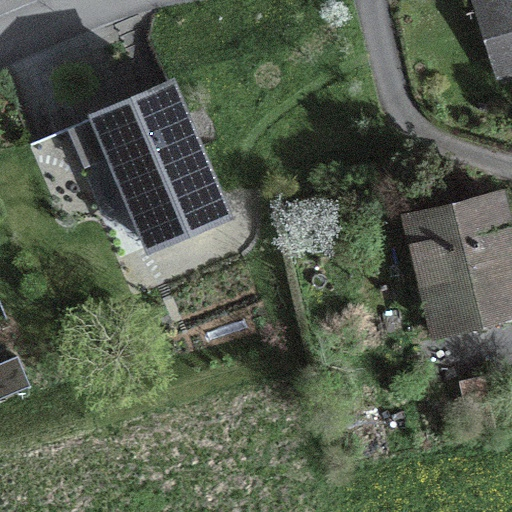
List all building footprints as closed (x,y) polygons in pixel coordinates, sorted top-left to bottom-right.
[(511,0),(492,0),(478,5),(486,30),(505,24),(511,46),(511,0)] [(170,84),(96,115),(151,244),(225,213),(170,84)] [(511,245),(500,197),(408,219),(435,328),(511,308),(511,245)] [(17,356),(0,363),(0,397),(29,385),(17,356)] [(459,381),(469,431),(495,426),(484,376),(459,381)]
